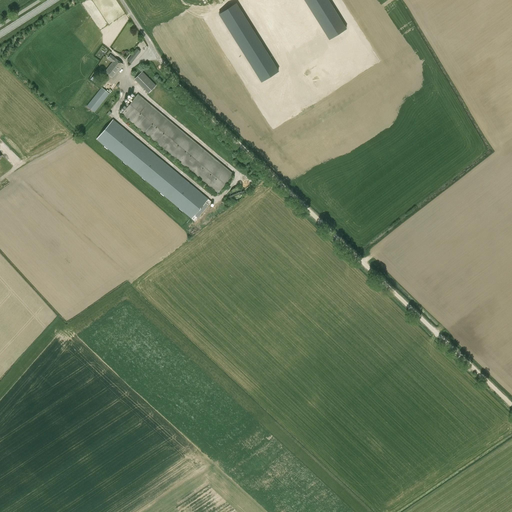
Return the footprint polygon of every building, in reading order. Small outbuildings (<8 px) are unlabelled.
[(278,0),(266,0),(301,55),(310,50),(278,0)] [(328,0),(304,0),(329,39),(346,28),(328,0)] [(236,3),(218,14),(261,82),(278,71),(236,3)] [(131,64),(135,59),(140,52),(137,49),(127,61),(131,64)] [(122,64),(115,59),(111,55),(108,59),(112,62),(105,72),(112,77),(122,64)] [(134,79),(148,94),(156,86),(142,71),(134,79)] [(109,94),(101,87),(86,106),(94,113),(109,94)] [(138,94),(121,114),(217,193),(234,174),(138,94)] [(102,137),(198,216),(214,197),(118,118),(102,137)] [(242,195),(242,194),(242,193),(242,192),(242,191),(241,191),(241,190),(240,189),(239,189),(239,188),(238,188),(237,188),(236,188),(235,188),(234,188),(233,189),(232,189),(232,190),(231,190),(231,191),(231,192),(230,193),(230,194),(230,195),(230,196),(230,197),(231,197),(231,198),(231,199),(232,199),(232,200),(233,200),(234,201),(235,201),(236,201),(237,201),(238,201),(239,200),(240,200),(240,199),(241,198),(242,197),(242,196),(242,195)]
